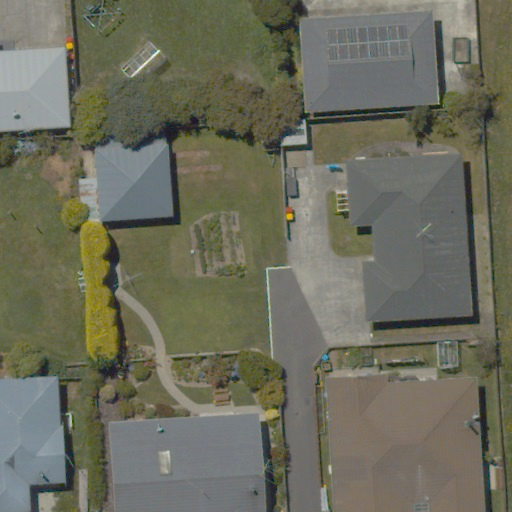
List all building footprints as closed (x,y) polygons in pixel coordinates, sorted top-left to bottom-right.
[(431,8),(297,14),(301,104),(435,98),(431,8)] [(0,47),(0,131),(69,130),(66,46),(0,47)] [(169,142),(90,144),(93,224),(172,221),(169,142)] [(343,153),(346,220),(370,219),(372,268),(357,268),(359,317),(468,313),(461,148),(343,153)] [(0,508),(32,507),(31,483),(66,481),(61,371),(0,373),(0,508)] [(328,511),(479,511),(476,372),(325,376),(328,511)] [(108,511),(261,511),(258,416),(106,421),(108,511)]
